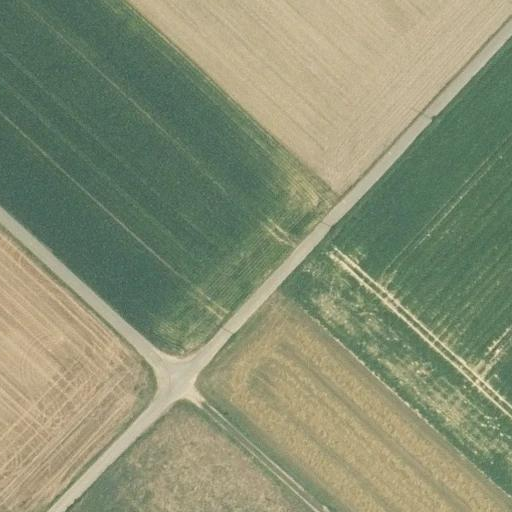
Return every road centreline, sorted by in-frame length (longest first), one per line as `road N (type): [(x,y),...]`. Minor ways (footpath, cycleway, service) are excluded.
road 1 (track): [(511,27),(60,511)]
road 2 (track): [(324,511),(0,214)]
